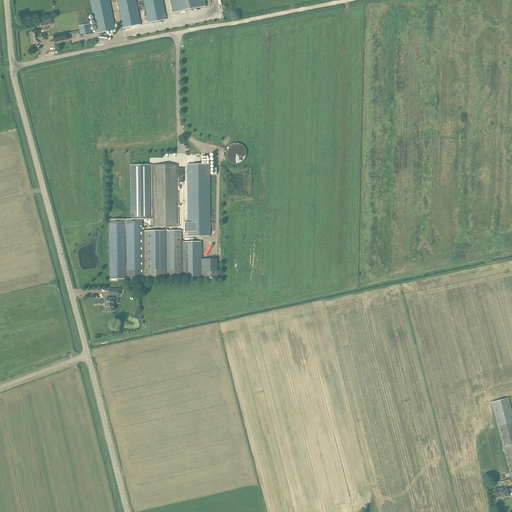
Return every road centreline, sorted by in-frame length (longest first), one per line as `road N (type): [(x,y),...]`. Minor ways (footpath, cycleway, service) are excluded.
road 1 (unclassified): [(87,355),(12,67)]
road 2 (unclassified): [(12,67),(189,28)]
road 3 (unclassified): [(127,511),(87,355)]
road 4 (track): [(337,0),(189,28)]
